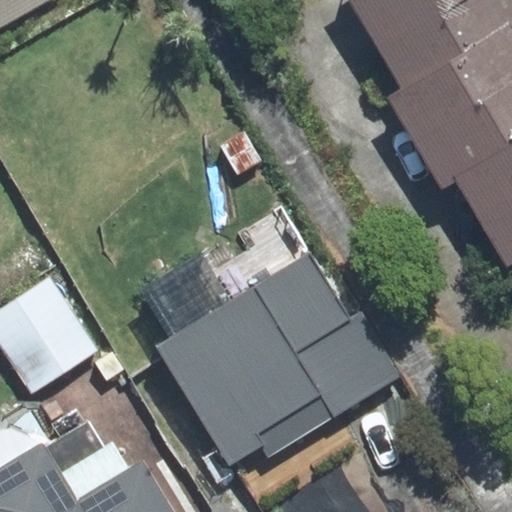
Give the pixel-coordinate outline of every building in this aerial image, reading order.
[(0,0),(0,29),(52,0),(0,0)] [(342,0),(401,93),(385,103),(441,191),(452,184),(505,269),(511,265),(511,33),(511,32),(511,31),(511,2),(510,0),(342,0)] [(213,139),(238,191),(269,175),(243,124),(213,139)] [(169,341),(155,350),(230,470),(262,449),(269,460),(401,377),(362,315),(352,321),(310,254),(231,303),(204,260),(142,299),(169,341)] [(52,282),(0,314),(0,351),(32,401),(101,358),(52,282)] [(87,424),(46,449),(0,425),(0,511),(171,511),(141,464),(128,472),(112,446),(104,451),(87,424)]
